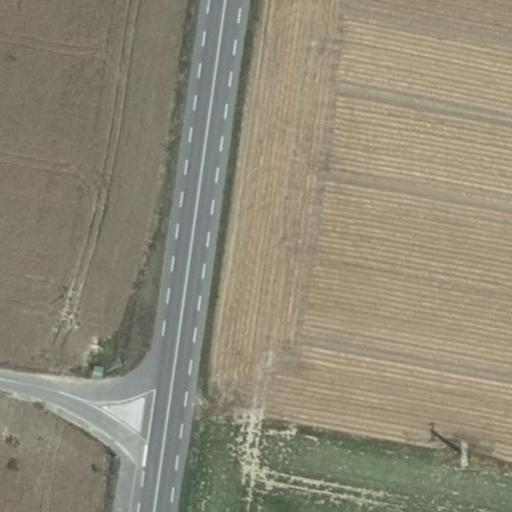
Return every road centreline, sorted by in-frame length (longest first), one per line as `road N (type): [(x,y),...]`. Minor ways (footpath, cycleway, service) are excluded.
road 1 (primary): [(164,408),(222,0)]
road 2 (unclassified): [(0,376),(164,408)]
